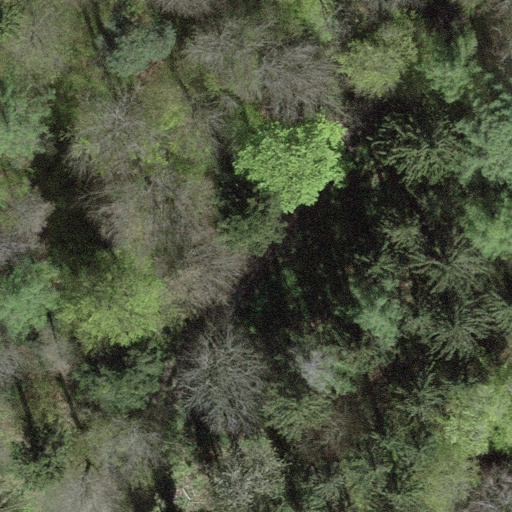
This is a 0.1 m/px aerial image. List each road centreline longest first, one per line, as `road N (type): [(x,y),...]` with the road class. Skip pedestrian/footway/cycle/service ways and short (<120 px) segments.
road 1 (track): [(86,511),(310,181),(462,0)]
road 2 (track): [(0,434),(129,450)]
